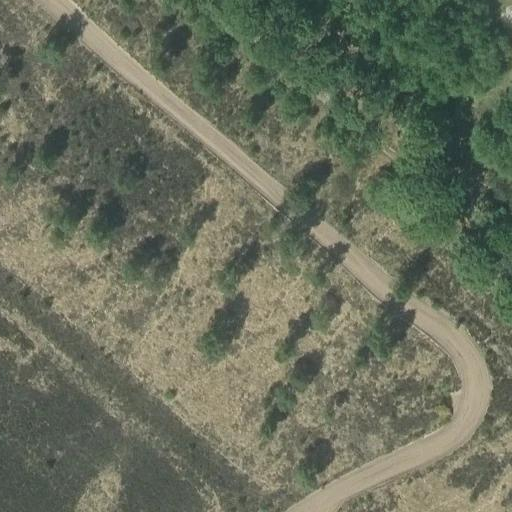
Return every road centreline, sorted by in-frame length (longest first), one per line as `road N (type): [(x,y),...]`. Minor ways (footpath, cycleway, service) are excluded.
road 1 (track): [(47,0),(461,353),(477,396),(458,429),(322,511)]
road 2 (track): [(205,0),(511,257)]
